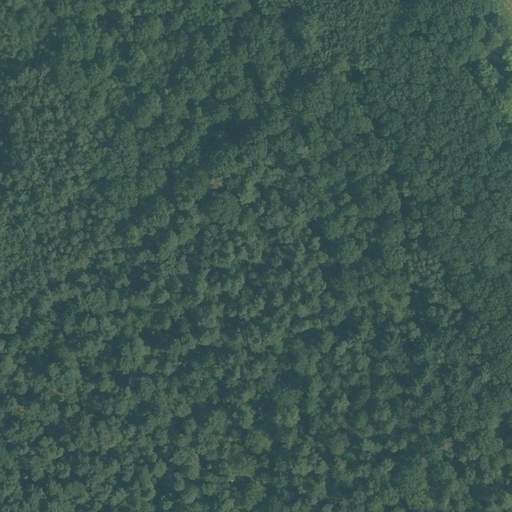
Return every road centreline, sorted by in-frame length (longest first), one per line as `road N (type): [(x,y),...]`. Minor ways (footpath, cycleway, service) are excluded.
road 1 (track): [(335,44),(365,88),(511,405)]
road 2 (track): [(41,511),(5,392),(5,357),(27,307),(64,281)]
road 3 (track): [(387,511),(511,426)]
